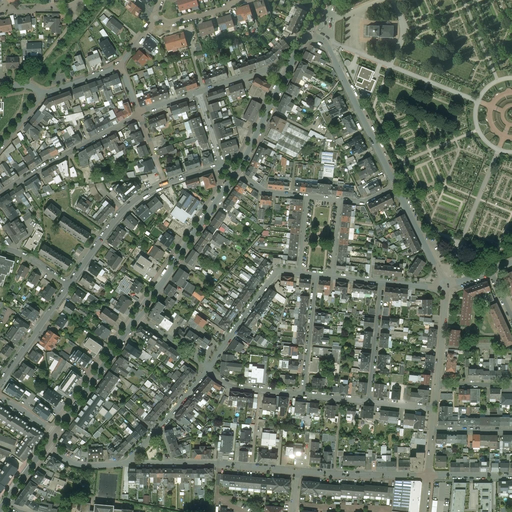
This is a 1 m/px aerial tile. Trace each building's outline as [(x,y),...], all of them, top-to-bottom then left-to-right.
[(180,11),(186,9),(183,0),(182,0),(177,2),(178,2),(178,5),(180,11)] [(183,0),(186,9),(192,8),(189,0),(183,0)] [(263,1),(254,4),(258,14),(262,13),(262,15),(267,13),(265,7),(263,1)] [(133,5),(131,3),(130,4),(126,9),(137,18),(142,11),(133,5)] [(249,6),(242,8),(245,20),(246,22),(253,20),(249,6)] [(242,8),(238,10),(236,12),(238,18),(239,22),(240,22),(245,20),(242,8)] [(301,10),(298,9),(297,12),(296,15),(304,18),(306,13),(301,10)] [(304,18),(296,15),(294,17),(293,19),(301,23),(304,18)] [(231,16),(226,17),(227,17),(224,18),(227,29),(234,27),(232,20),(231,16)] [(30,17),(27,18),(24,19),(26,30),(32,29),(32,26),(31,20),(30,17)] [(52,20),(51,20),(49,18),(44,18),(44,23),(46,23),(46,25),(47,25),(47,28),(52,28),(52,33),(56,33),(57,34),(60,34),(60,30),(61,30),(61,26),(59,26),(59,20),(52,20)] [(221,19),(217,20),(219,27),(220,31),(221,31),(227,29),(224,18),(221,19)] [(10,19),(7,20),(7,21),(4,21),(6,32),(12,31),(10,19)] [(21,19),(18,19),(19,29),(19,31),(26,30),(24,19),(21,19)] [(122,27),(112,19),(106,26),(112,31),(113,30),(117,33),(122,27)] [(301,23),(293,19),(292,22),(291,24),(299,28),(301,23)] [(214,29),(211,22),(207,23),(205,24),(208,35),(214,33),(215,33),(214,29)] [(205,24),(202,25),(198,26),(200,33),(201,37),(208,35),(205,24)] [(299,28),(291,24),(289,27),(288,30),(292,33),(296,34),(299,28)] [(379,26),(379,27),(379,37),(379,38),(393,38),(393,27),(379,26)] [(379,27),(369,27),(369,32),(369,37),(379,37),(379,27)] [(105,30),(101,32),(106,40),(99,44),(109,59),(116,55),(107,39),(109,38),(105,30)] [(183,33),(164,39),(168,51),(173,50),(173,52),(177,51),(176,49),(187,46),(183,33)] [(157,46),(149,40),(143,46),(145,47),(151,53),(152,51),(153,51),(155,51),(156,50),(156,49),(155,48),(157,46)] [(281,42),(279,44),(285,51),(290,47),(284,40),(283,40),(281,42)] [(28,44),(27,44),(27,49),(28,55),(31,55),(31,56),(38,56),(38,55),(41,55),(41,44),(28,44)] [(200,44),(194,45),(197,54),(202,52),(200,44)] [(285,51),(279,44),(277,46),(275,48),(281,55),(285,51)] [(317,49),(309,45),(306,52),(314,56),(315,53),(317,49)] [(232,47),(224,50),(226,56),(234,53),(232,47)] [(281,55),(275,48),(273,50),(271,52),(277,58),(281,55)] [(99,54),(97,51),(93,52),(94,55),(87,58),(91,66),(102,62),(100,57),(99,54)] [(145,56),(139,51),(133,59),(136,62),(137,61),(143,65),(148,59),(145,56)] [(269,53),(267,55),(265,56),(263,57),(266,66),(273,62),(277,58),(271,52),(269,53)] [(314,56),(306,52),(303,58),(310,62),(312,59),(314,56)] [(256,59),(254,60),(257,68),(257,69),(266,66),(263,57),(259,58),(256,59)] [(15,58),(11,58),(11,59),(7,59),(7,63),(7,68),(11,68),(11,69),(15,69),(15,68),(19,68),(19,65),(19,58),(18,58),(15,58)] [(254,60),(249,62),(251,70),(257,68),(254,60)] [(79,63),(75,64),(78,71),(86,68),(83,61),(79,63)] [(249,62),(243,63),(246,72),(251,70),(249,62)] [(308,65),(301,62),(298,69),(305,73),(306,70),(308,65)] [(241,64),(238,65),(241,74),(246,72),(243,63),(241,64)] [(233,67),(236,75),(241,74),(238,65),(233,67)] [(360,72),(362,67),(359,66),(353,83),(356,84),(358,78),(358,77),(360,72)] [(358,77),(358,78),(371,83),(373,80),(375,72),(362,67),(360,72),(358,77)] [(149,75),(154,74),(153,68),(148,69),(148,72),(144,72),(145,79),(150,78),(149,75)] [(222,70),(220,71),(222,80),(228,78),(225,69),(222,70)] [(305,73),(298,69),(294,77),(301,80),(303,76),(305,73)] [(217,82),(214,73),(212,74),(209,75),(212,83),(217,82)] [(204,76),(204,77),(207,85),(212,83),(209,75),(207,76),(204,76)] [(116,76),(110,78),(113,85),(120,83),(118,77),(116,76)] [(301,80),(294,77),(291,84),(297,87),(299,85),(301,80)] [(110,78),(103,80),(106,88),(113,85),(110,78)] [(377,81),(373,80),(371,83),(358,78),(356,84),(355,87),(372,93),(377,81)] [(192,80),(190,81),(193,90),(198,88),(195,79),(192,80)] [(268,85),(262,82),(258,79),(256,79),(253,86),(263,91),(267,93),(271,87),(270,85),(269,85),(268,85)] [(103,80),(95,83),(98,91),(106,88),(103,80)] [(188,82),(185,83),(188,92),(193,90),(190,81),(188,82)] [(95,83),(89,85),(93,96),(95,102),(98,101),(96,95),(95,95),(94,92),(98,91),(95,83)] [(182,84),(180,85),(182,93),(188,92),(185,83),(182,84)] [(242,84),(238,86),(241,96),(246,94),(242,84)] [(297,87),(291,84),(286,93),(296,98),(301,89),(297,87)] [(89,85),(82,88),(85,95),(86,99),(89,97),(93,96),(89,85)] [(174,87),(177,95),(182,93),(180,85),(177,86),(174,87)] [(82,88),(72,91),(75,99),(79,97),(85,95),(82,88)] [(163,90),(160,91),(163,100),(169,98),(166,89),(163,90)] [(256,91),(251,89),(248,95),(253,98),(255,94),(256,91)] [(163,100),(160,91),(158,92),(155,93),(157,102),(163,100)] [(223,91),(210,95),(212,100),(224,96),(223,91)] [(70,92),(62,95),(64,102),(68,101),(73,99),(70,92)] [(62,95),(53,98),(56,105),(61,103),(64,102),(62,95)] [(85,95),(79,97),(82,104),(84,103),(85,103),(87,102),(86,99),(85,95)] [(292,99),(285,95),(281,103),(288,106),(290,103),(292,99)] [(341,96),(333,100),(333,102),(335,105),(336,107),(344,104),(341,96)] [(140,98),(138,99),(141,107),(147,105),(144,97),(140,98)] [(317,97),(313,106),(318,108),(322,99),(317,97)] [(53,98),(48,100),(44,105),(50,109),(51,108),(52,106),(54,106),(56,105),(53,98)] [(224,101),(208,106),(210,113),(218,111),(217,108),(220,108),(219,107),(225,105),(224,101)] [(249,110),(257,114),(261,105),(253,101),(249,110)] [(128,102),(123,105),(125,110),(122,112),(126,119),(131,116),(132,113),(128,102)] [(187,103),(179,105),(182,113),(185,112),(189,111),(187,105),(187,103)] [(288,106),(281,103),(277,111),(284,114),(286,110),(288,106)] [(300,108),(290,103),(288,106),(298,111),(300,108)] [(344,104),(336,107),(337,110),(340,115),(348,111),(344,104)] [(50,109),(44,105),(39,111),(45,115),(47,112),(50,109)] [(182,113),(179,105),(171,108),(173,116),(177,115),(182,113)] [(298,111),(288,106),(286,110),(296,115),(298,111)] [(218,111),(210,113),(213,121),(228,115),(226,108),(222,109),(223,112),(221,113),(219,113),(218,111)] [(257,114),(249,110),(244,119),(247,121),(253,123),(257,114)] [(337,110),(330,113),(333,118),(340,115),(337,110)] [(45,115),(39,111),(34,117),(40,122),(43,119),(45,115)] [(54,117),(47,112),(45,115),(54,122),(57,124),(59,122),(53,118),(54,117)] [(119,113),(115,115),(119,122),(126,119),(122,112),(119,113)] [(69,115),(66,116),(66,119),(64,119),(65,123),(72,122),(75,127),(78,125),(73,114),(69,115)] [(45,115),(43,119),(46,121),(48,123),(51,125),(54,122),(45,115)] [(119,122),(115,115),(111,117),(108,119),(112,126),(119,122)] [(164,115),(156,118),(160,129),(165,127),(164,125),(167,123),(164,115)] [(354,123),(350,116),(342,120),(343,122),(345,125),(346,127),(354,123)] [(276,118),(274,118),(273,120),(271,124),(270,125),(270,126),(271,128),(272,128),(279,132),(281,133),(286,122),(276,117),(276,118)] [(40,122),(34,118),(29,124),(35,129),(37,125),(40,122)] [(160,129),(156,118),(148,121),(151,130),(155,128),(156,130),(160,129)] [(199,118),(191,121),(193,129),(202,126),(199,118)] [(104,121),(101,123),(104,130),(111,126),(107,119),(104,121)] [(222,122),(214,125),(217,132),(224,130),(224,127),(222,122)] [(97,125),(94,126),(98,133),(104,130),(101,123),(97,125)] [(136,123),(129,125),(131,130),(132,134),(139,132),(136,123)] [(354,123),(346,127),(348,133),(349,135),(357,131),(354,123)] [(35,129),(29,124),(24,130),(36,139),(38,141),(40,132),(35,129)] [(324,137),(311,131),(309,134),(290,124),(286,132),(307,143),(311,138),(327,140),(327,139),(324,137)] [(92,127),(87,130),(91,137),(98,133),(94,126),(92,127)] [(193,129),(191,130),(192,134),(194,138),(197,137),(205,135),(202,126),(193,129)] [(279,132),(272,128),(268,137),(275,140),(279,132)] [(334,140),(328,129),(324,137),(327,139),(327,140),(334,140)] [(131,130),(123,133),(125,138),(128,137),(127,135),(128,134),(129,136),(132,135),(132,134),(131,130)] [(224,130),(217,132),(219,140),(227,137),(225,133),(224,130)] [(286,132),(285,131),(284,134),(282,133),(279,140),(302,151),(307,143),(286,132)] [(26,140),(21,132),(17,135),(19,138),(22,142),(26,140)] [(68,132),(63,135),(66,141),(65,141),(65,142),(68,148),(68,149),(75,145),(71,138),(70,136),(68,132)] [(139,132),(132,134),(132,135),(134,138),(136,143),(143,141),(139,132)] [(116,134),(109,138),(112,145),(116,143),(119,141),(116,134)] [(78,135),(71,138),(75,145),(82,142),(78,135)] [(205,135),(197,137),(198,141),(199,146),(200,146),(205,145),(208,144),(205,135)] [(360,136),(352,140),(353,142),(354,144),(355,147),(363,143),(360,136)] [(51,139),(55,147),(60,144),(59,141),(57,137),(51,139)] [(109,138),(101,141),(105,149),(109,147),(112,145),(109,138)] [(233,141),(221,145),(224,155),(239,150),(236,140),(233,141)] [(276,146),(269,143),(264,140),(263,143),(268,145),(267,146),(274,149),(276,146)] [(302,151),(279,140),(276,146),(274,149),(295,159),(302,151)] [(100,142),(92,146),(96,153),(98,152),(103,150),(100,142)] [(60,144),(55,147),(58,154),(65,150),(62,143),(60,144)] [(118,147),(116,143),(112,145),(115,149),(117,153),(119,152),(121,151),(121,152),(123,152),(120,147),(118,147)] [(348,143),(343,146),(345,152),(351,149),(350,147),(348,144),(348,143)] [(363,143),(355,147),(358,152),(358,153),(366,149),(363,143)] [(11,144),(3,153),(7,159),(10,156),(11,156),(9,154),(16,150),(11,144)] [(171,145),(167,147),(159,150),(161,156),(169,153),(173,151),(171,145)] [(92,146),(86,150),(89,157),(92,155),(96,153),(92,146)] [(140,147),(137,148),(137,149),(139,153),(140,157),(148,155),(145,146),(140,147)] [(55,147),(48,150),(52,157),(58,154),(55,147)] [(266,150),(260,147),(257,152),(265,155),(267,151),(266,150)] [(48,150),(41,154),(44,161),(52,157),(48,150)] [(86,150),(80,153),(79,155),(80,167),(89,166),(88,160),(90,159),(89,157),(86,150)] [(331,153),(324,153),(323,153),(322,159),(324,159),(324,165),(334,166),(335,166),(336,153),(334,153),(334,151),(333,151),(333,153),(331,153)] [(265,155),(257,152),(255,156),(262,160),(263,158),(264,158),(265,157),(264,157),(265,155)] [(3,153),(0,156),(0,165),(0,166),(5,163),(8,161),(7,159),(3,153)] [(208,153),(202,154),(206,166),(214,163),(211,155),(209,155),(208,153)] [(36,157),(33,159),(37,166),(43,162),(38,155),(36,157)] [(15,163),(10,156),(7,159),(8,161),(14,169),(15,168),(18,166),(16,162),(15,163)] [(262,160),(255,156),(253,161),(260,165),(262,160)] [(370,157),(362,161),(364,166),(366,168),(374,164),(370,157)] [(149,158),(142,161),(143,163),(146,171),(147,170),(147,171),(150,170),(150,169),(153,168),(149,158)] [(29,161),(27,163),(31,169),(37,166),(33,159),(29,161)] [(198,159),(191,161),(194,170),(201,167),(198,159)] [(66,160),(57,165),(61,173),(61,174),(64,172),(64,173),(63,174),(65,177),(69,177),(68,161),(66,160)] [(180,165),(179,161),(175,162),(176,166),(173,167),(176,175),(183,173),(180,165)] [(191,161),(185,164),(187,172),(194,170),(191,161)] [(260,165),(253,161),(251,166),(258,169),(260,166),(260,165)] [(5,163),(0,166),(7,176),(10,174),(9,171),(10,171),(5,163)] [(374,164),(366,168),(366,170),(369,175),(377,171),(374,164)] [(25,165),(20,168),(18,166),(15,168),(21,176),(29,171),(25,165)] [(57,165),(49,170),(53,177),(61,173),(57,165)] [(334,166),(324,165),(324,168),(323,173),(323,180),(322,181),(318,181),(317,183),(333,185),(333,181),(334,166)] [(258,169),(251,166),(248,170),(255,174),(256,173),(258,169)] [(176,175),(173,167),(170,168),(166,169),(167,172),(166,172),(166,175),(168,175),(168,178),(176,175)] [(53,177),(49,170),(41,174),(47,184),(54,180),(53,179),(53,177)] [(255,174),(248,170),(245,175),(252,179),(254,176),(255,174)] [(366,170),(358,174),(361,179),(369,175),(366,170)] [(10,174),(7,176),(11,182),(19,177),(14,171),(10,174)] [(156,174),(141,177),(142,184),(143,184),(143,185),(146,184),(146,183),(157,181),(156,174)] [(212,174),(203,177),(206,189),(216,186),(212,174)] [(4,178),(0,180),(0,181),(4,187),(11,182),(7,176),(4,178)] [(37,176),(30,180),(34,186),(37,185),(41,182),(37,176)] [(59,176),(53,179),(54,180),(56,184),(62,181),(59,176)] [(198,179),(186,183),(188,189),(200,185),(198,179)] [(30,180),(24,185),(28,191),(31,189),(34,186),(30,180)] [(247,186),(241,181),(238,186),(244,190),(247,186)] [(378,182),(373,185),(376,192),(381,190),(378,182)] [(333,185),(317,183),(317,185),(317,193),(317,194),(332,195),(332,187),(333,185)] [(373,185),(367,187),(370,193),(371,195),(376,192),(373,185)] [(21,186),(15,191),(19,196),(22,194),(25,192),(21,186)] [(244,190),(238,186),(235,190),(241,195),(244,190)] [(36,189),(33,191),(36,196),(38,195),(40,198),(42,197),(37,191),(36,189)] [(188,189),(187,189),(188,189),(186,192),(200,202),(202,199),(188,189)] [(241,195),(235,190),(232,194),(238,199),(241,195)] [(15,191),(8,195),(12,201),(15,199),(19,196),(15,191)] [(130,197),(125,191),(117,198),(123,204),(130,197)] [(186,192),(184,195),(177,206),(190,215),(193,210),(194,210),(200,202),(186,192)] [(22,194),(19,196),(23,202),(26,206),(29,205),(29,204),(22,194)] [(238,199),(232,194),(229,199),(235,203),(238,199)] [(8,195),(0,200),(0,204),(2,208),(3,208),(10,204),(13,202),(12,201),(8,195)] [(174,207),(163,195),(160,197),(163,200),(171,209),(174,207)] [(390,195),(384,198),(388,206),(390,204),(393,203),(394,203),(390,195)] [(19,196),(15,199),(19,205),(23,202),(19,196)] [(156,197),(146,205),(154,214),(163,206),(161,203),(156,197)] [(384,198),(379,200),(383,208),(386,207),(388,206),(384,198)] [(235,203),(229,199),(226,203),(232,207),(235,203)] [(81,200),(77,207),(81,209),(85,203),(81,200)] [(171,209),(163,200),(161,203),(163,206),(168,211),(171,209)] [(379,200),(374,202),(378,211),(379,210),(383,208),(379,200)] [(61,210),(51,202),(44,210),(53,218),(61,210)] [(374,202),(368,205),(372,213),(375,212),(378,211),(374,202)] [(85,203),(81,209),(85,212),(90,206),(85,203)] [(232,207),(226,203),(223,207),(229,212),(232,207)] [(19,217),(10,204),(3,208),(7,215),(8,215),(11,220),(12,221),(14,220),(19,217)] [(115,209),(109,204),(106,208),(111,213),(115,209)] [(146,205),(144,207),(142,206),(136,212),(137,213),(144,221),(153,213),(153,214),(154,214),(146,205)] [(190,215),(177,206),(170,215),(184,224),(190,215)] [(111,213),(106,208),(102,212),(108,217),(111,213)] [(30,212),(23,217),(25,220),(26,220),(27,222),(34,218),(30,212)] [(108,217),(102,212),(98,215),(104,221),(108,217)] [(226,216),(220,212),(215,219),(222,223),(226,216)] [(404,214),(395,218),(397,221),(398,223),(406,219),(404,214)] [(63,215),(57,224),(71,233),(77,224),(63,215)] [(98,215),(95,219),(101,225),(104,221),(98,215)] [(135,220),(130,216),(123,223),(132,231),(138,224),(135,220)] [(222,223),(215,219),(211,225),(217,229),(222,223)] [(406,219),(398,223),(400,228),(409,224),(406,219)] [(18,220),(11,224),(10,223),(5,226),(9,233),(15,241),(20,238),(19,236),(26,231),(18,220)] [(147,227),(141,222),(139,225),(138,224),(144,231),(147,227)] [(168,228),(160,223),(157,226),(165,232),(168,228)] [(77,224),(71,233),(85,242),(91,233),(77,224)] [(398,231),(394,233),(396,237),(400,235),(403,233),(411,229),(409,224),(400,228),(401,230),(399,232),(398,231)] [(217,229),(211,225),(207,231),(212,235),(217,229)] [(123,230),(119,227),(114,234),(121,240),(126,233),(126,232),(123,230)] [(411,229),(403,233),(404,236),(405,238),(413,234),(411,229)] [(26,231),(19,236),(20,238),(21,239),(28,235),(26,231)] [(37,231),(30,244),(27,243),(25,247),(34,251),(37,246),(33,244),(36,240),(39,242),(43,235),(39,233),(40,232),(37,231)] [(207,231),(203,237),(208,241),(212,235),(207,231)] [(160,242),(168,247),(169,248),(175,239),(166,233),(160,242)] [(114,235),(112,237),(110,240),(108,242),(115,248),(121,240),(114,234),(114,235)] [(413,234),(405,238),(406,241),(408,243),(416,239),(413,234)] [(8,236),(5,238),(6,240),(4,241),(8,246),(13,243),(8,236)] [(208,242),(202,238),(198,244),(203,248),(208,242)] [(416,239),(408,243),(409,246),(410,248),(418,244),(416,239)] [(168,247),(160,242),(158,240),(155,244),(165,251),(168,247)] [(44,242),(38,251),(52,260),(58,251),(44,242)] [(165,251),(155,244),(153,247),(155,248),(155,247),(164,253),(165,251)] [(203,248),(198,244),(193,250),(199,254),(203,248)] [(418,244),(410,248),(411,250),(412,253),(413,253),(421,249),(418,244)] [(84,250),(79,246),(76,251),(80,254),(84,250)] [(164,253),(155,247),(155,248),(153,247),(148,255),(150,256),(158,262),(164,254),(164,253)] [(118,253),(111,248),(109,251),(110,252),(114,255),(115,254),(123,259),(124,257),(118,253)] [(199,254),(193,250),(189,257),(195,261),(199,254)] [(209,252),(205,250),(203,253),(211,259),(212,257),(213,255),(209,252)] [(58,251),(52,260),(66,270),(72,260),(58,251)] [(76,251),(72,256),(77,259),(80,254),(76,251)] [(123,259),(115,254),(114,255),(110,261),(108,264),(115,269),(116,269),(115,268),(121,259),(122,260),(123,259)] [(158,262),(150,256),(148,259),(141,254),(133,266),(135,267),(133,269),(144,276),(148,271),(150,269),(150,268),(153,263),(156,265),(158,262)] [(7,258),(0,256),(0,286),(0,287),(1,283),(2,283),(3,280),(5,280),(6,275),(8,276),(8,273),(10,273),(12,267),(13,268),(15,262),(6,259),(7,258)] [(288,256),(287,265),(296,266),(297,257),(296,257),(288,256)] [(189,257),(185,263),(191,267),(195,261),(189,257)] [(425,263),(418,258),(413,265),(421,270),(425,263)] [(272,265),(265,260),(262,265),(269,269),(272,265)] [(337,261),(336,270),(345,271),(346,262),(345,262),(337,261)] [(94,263),(89,270),(94,274),(97,277),(102,269),(99,267),(94,263)] [(247,265),(245,268),(253,273),(255,271),(247,265)] [(269,269),(262,265),(259,269),(265,273),(266,274),(269,269)] [(421,270),(413,265),(408,271),(416,276),(421,270)] [(23,266),(18,275),(21,276),(24,278),(25,278),(28,272),(30,269),(29,269),(23,266)] [(259,269),(256,273),(263,277),(265,273),(259,269)] [(186,275),(180,270),(172,282),(179,286),(181,283),(183,280),(186,275)] [(206,276),(197,270),(195,273),(204,279),(206,276)] [(239,275),(248,281),(251,276),(242,270),(239,275)] [(41,276),(34,272),(32,276),(29,280),(28,282),(34,285),(37,280),(39,280),(41,276)] [(263,277),(256,273),(253,277),(260,281),(263,277)] [(511,274),(511,273),(503,276),(506,283),(511,296),(511,274)] [(93,280),(85,275),(80,281),(83,283),(82,284),(88,288),(93,280)] [(131,279),(126,276),(122,281),(117,288),(122,291),(127,295),(131,290),(130,289),(134,284),(129,281),(131,279)] [(260,281),(253,277),(250,281),(257,286),(260,281)] [(144,285),(136,280),(134,284),(130,289),(131,290),(137,294),(144,285)] [(257,286),(250,281),(247,285),(248,285),(254,290),(257,286)] [(286,291),(279,285),(280,284),(278,282),(273,289),(286,297),(286,291)] [(476,286),(464,290),(463,302),(461,313),(460,325),(469,326),(472,297),(474,296),(485,293),(490,291),(489,286),(487,282),(476,286)] [(191,285),(189,288),(186,286),(181,283),(179,286),(185,290),(192,295),(197,289),(191,285)] [(49,285),(43,293),(41,296),(48,301),(56,290),(49,285)] [(177,290),(170,285),(164,293),(169,297),(171,298),(177,290)] [(254,290),(248,285),(245,289),(252,294),(254,290)] [(206,295),(197,289),(192,295),(200,301),(206,295)] [(230,295),(235,298),(239,293),(234,289),(230,295)] [(252,294),(245,289),(243,291),(242,293),(249,298),(252,294)] [(86,296),(77,290),(72,298),(73,298),(78,301),(81,303),(84,299),(86,296)] [(192,295),(185,290),(183,294),(190,299),(192,295)] [(127,295),(122,291),(119,294),(122,296),(123,296),(128,299),(130,297),(127,295)] [(490,291),(485,293),(488,302),(493,300),(490,291)] [(275,297),(268,292),(267,294),(266,294),(264,297),(271,302),(275,297)] [(249,298),(242,293),(239,297),(246,302),(249,298)] [(98,300),(92,295),(90,299),(86,296),(84,299),(87,301),(88,299),(94,304),(96,303),(98,300)] [(128,299),(123,296),(122,296),(118,302),(114,300),(111,304),(115,307),(115,308),(123,313),(131,302),(128,299)] [(231,303),(220,296),(218,299),(229,306),(229,305),(232,307),(233,305),(231,303)] [(171,298),(169,297),(165,301),(166,302),(163,305),(165,306),(170,310),(174,305),(173,304),(175,302),(176,303),(176,302),(171,298)] [(246,302),(239,297),(236,301),(243,306),(246,302)] [(271,302),(264,297),(262,300),(263,300),(262,302),(268,307),(271,302)] [(224,306),(215,300),(213,303),(222,309),(228,313),(229,311),(223,307),(224,306)] [(38,308),(28,301),(26,304),(28,305),(36,311),(38,308)] [(236,301),(235,303),(233,305),(240,310),(243,306),(236,301)] [(158,302),(152,310),(159,314),(160,312),(161,313),(163,314),(164,312),(162,311),(165,306),(163,305),(158,302)] [(268,307),(262,302),(260,304),(260,303),(257,306),(265,311),(268,307)] [(75,308),(68,304),(63,310),(71,315),(75,308)] [(499,310),(496,304),(488,307),(506,347),(511,343),(511,338),(511,336),(505,323),(499,310)] [(36,311),(28,305),(25,309),(22,313),(30,319),(34,321),(37,317),(37,318),(38,318),(38,317),(39,317),(39,316),(39,315),(38,315),(40,313),(36,311)] [(240,310),(233,305),(232,307),(230,309),(237,314),(240,310)] [(265,311),(257,306),(255,309),(256,310),(255,312),(261,316),(265,311)] [(118,318),(105,309),(100,317),(113,326),(118,318)] [(237,314),(230,309),(229,311),(228,313),(234,318),(237,314)] [(161,315),(159,314),(152,310),(148,316),(149,318),(156,323),(161,315)] [(261,316),(255,312),(253,314),(253,313),(250,316),(258,321),(261,316)] [(30,319),(22,313),(20,316),(28,322),(30,319)] [(234,318),(228,313),(226,315),(225,318),(231,322),(234,318)] [(324,314),(316,313),(315,322),(323,323),(324,314)] [(164,318),(161,315),(156,323),(168,331),(173,324),(168,321),(164,318)] [(61,316),(56,324),(62,328),(68,320),(61,316)] [(207,322),(198,316),(195,319),(196,320),(195,322),(203,328),(207,322)] [(258,321),(250,316),(248,319),(249,320),(245,325),(255,332),(261,324),(258,321)] [(30,327),(18,318),(14,324),(15,324),(13,327),(14,328),(9,334),(6,337),(17,344),(26,332),(30,327)] [(217,318),(216,318),(214,322),(219,326),(222,322),(217,318)] [(231,322),(225,318),(223,320),(222,322),(229,327),(232,323),(231,322)] [(374,319),(365,318),(364,326),(373,327),(374,319)] [(399,319),(390,318),(390,320),(390,326),(394,326),(398,327),(399,319)] [(195,322),(190,319),(187,323),(190,325),(190,329),(195,330),(198,325),(202,328),(203,328),(195,322)] [(390,320),(382,320),(381,328),(394,329),(394,326),(390,326),(390,320)] [(229,327),(222,322),(219,326),(226,331),(229,327)] [(255,332),(245,325),(243,327),(237,335),(249,344),(253,339),(249,336),(251,333),(253,334),(255,332)] [(102,326),(99,330),(98,329),(95,333),(105,340),(111,332),(105,328),(102,326)] [(140,327),(136,334),(142,338),(147,331),(141,327),(140,327)] [(324,328),(314,327),(313,335),(323,336),(323,333),(323,330),(324,328)] [(180,330),(175,336),(182,341),(183,341),(190,331),(190,330),(187,328),(184,332),(180,330)] [(437,330),(429,330),(429,334),(429,337),(437,338),(437,330)] [(459,331),(451,330),(449,345),(458,346),(459,331)] [(49,331),(45,336),(43,339),(40,344),(49,350),(50,349),(51,350),(59,338),(53,333),(49,331)] [(147,331),(142,338),(148,342),(153,335),(147,331)] [(196,343),(199,337),(190,331),(183,341),(192,348),(196,343)] [(373,333),(365,332),(364,337),(364,340),(372,341),(373,333)] [(265,339),(258,334),(256,337),(254,340),(261,345),(264,340),(265,339)] [(159,339),(153,335),(148,342),(151,344),(154,346),(159,339)] [(323,336),(313,335),(312,343),(322,344),(322,338),(323,336)] [(199,337),(196,343),(206,350),(211,341),(205,337),(203,340),(199,337)] [(437,338),(429,337),(428,341),(428,346),(436,347),(437,338)] [(103,347),(90,338),(84,346),(92,351),(97,354),(103,347)] [(164,343),(159,339),(154,346),(160,350),(164,343)] [(235,340),(234,342),(233,342),(229,348),(233,350),(234,349),(236,351),(239,350),(239,349),(242,351),(244,347),(239,343),(235,340)] [(372,341),(364,340),(363,343),(363,348),(371,349),(372,341)] [(135,347),(129,343),(125,350),(131,354),(133,351),(135,347)] [(164,343),(160,350),(162,351),(165,354),(170,347),(164,343)] [(14,349),(7,345),(1,352),(8,357),(14,349)] [(297,347),(287,346),(286,355),(287,355),(290,355),(290,356),(291,356),(292,356),(296,356),(297,355),(297,347)] [(170,347),(165,354),(169,356),(171,358),(176,351),(170,347)] [(341,350),(333,349),(332,352),(328,352),(328,349),(313,347),(313,348),(314,348),(312,361),(312,362),(313,362),(311,373),(317,374),(318,361),(340,364),(341,350)] [(34,350),(31,355),(30,354),(29,357),(29,358),(37,364),(42,356),(38,353),(34,350)] [(82,353),(78,350),(77,352),(75,351),(70,358),(76,362),(77,361),(78,362),(86,368),(89,364),(90,364),(92,361),(92,360),(92,359),(84,354),(83,355),(81,354),(82,353)] [(131,354),(125,350),(121,356),(127,360),(129,357),(131,354)] [(176,351),(171,358),(173,359),(176,361),(181,355),(176,351)] [(70,357),(63,352),(59,357),(66,362),(67,362),(70,357)] [(367,354),(364,354),(362,354),(361,360),(361,362),(370,363),(370,355),(367,354)] [(59,357),(57,355),(54,361),(50,369),(54,372),(59,374),(66,362),(59,357)] [(231,356),(223,355),(222,362),(230,363),(231,356)] [(127,360),(121,356),(116,363),(129,371),(131,368),(128,366),(129,365),(127,364),(129,362),(127,360)] [(448,357),(446,357),(446,360),(447,360),(447,364),(456,365),(457,358),(454,358),(448,357)] [(298,363),(294,363),(294,362),(289,361),(288,369),(290,369),(297,370),(298,363)] [(230,363),(222,362),(221,374),(228,375),(229,370),(241,372),(242,365),(233,364),(230,363)] [(370,363),(361,362),(361,365),(360,371),(362,371),(365,372),(365,371),(369,372),(370,363)] [(35,371),(24,363),(20,369),(27,374),(31,377),(33,375),(33,373),(35,371)] [(129,371),(116,363),(112,369),(118,373),(119,372),(126,376),(129,372),(129,371)] [(456,365),(447,364),(446,371),(455,372),(456,365)] [(385,370),(381,369),(380,374),(389,374),(390,365),(386,365),(385,370)] [(264,369),(257,368),(257,367),(253,366),(252,366),(252,370),(251,377),(252,377),(258,378),(257,383),(262,383),(264,369)] [(139,369),(137,371),(131,368),(129,371),(129,372),(140,379),(144,372),(139,369)] [(196,374),(189,368),(189,369),(186,371),(185,373),(191,378),(191,379),(196,374)] [(20,369),(17,372),(14,376),(22,382),(27,374),(20,369)] [(119,379),(110,372),(105,379),(116,386),(118,383),(117,382),(119,379)] [(191,378),(185,373),(183,376),(180,379),(186,384),(191,378)] [(80,378),(74,374),(71,378),(76,382),(77,382),(80,378)] [(180,379),(174,374),(172,376),(171,377),(177,382),(180,379)] [(430,375),(421,375),(419,375),(412,374),(412,382),(418,383),(418,382),(421,383),(429,384),(430,375)] [(67,375),(56,391),(60,394),(71,378),(67,375)] [(296,377),(285,376),(285,383),(289,384),(289,383),(295,384),(296,377)] [(216,383),(208,377),(205,381),(212,387),(213,386),(216,383)] [(71,378),(60,394),(65,397),(76,382),(71,378)] [(322,379),(313,378),(313,379),(314,379),(313,387),(312,387),(312,388),(315,388),(315,389),(318,390),(319,388),(321,389),(321,388),(322,380),(322,379)] [(116,386),(105,379),(100,385),(110,392),(111,393),(116,386)] [(186,384),(180,379),(177,382),(176,384),(182,389),(186,384)] [(212,387),(205,381),(202,385),(209,391),(211,389),(212,387)] [(26,392),(13,383),(12,385),(9,383),(3,391),(18,402),(26,392)] [(367,383),(359,383),(358,393),(366,394),(367,383)] [(135,393),(139,388),(133,384),(130,389),(135,393)] [(182,389),(176,384),(173,388),(172,389),(178,395),(183,390),(182,389)] [(343,385),(340,384),(339,393),(348,394),(349,385),(347,385),(343,385)] [(110,392),(100,385),(95,392),(104,399),(105,400),(110,392)] [(209,391),(202,385),(198,389),(205,395),(207,393),(209,391)] [(167,395),(174,400),(178,395),(172,389),(170,391),(167,395)] [(205,395),(198,389),(193,396),(194,397),(194,396),(199,401),(200,402),(202,399),(207,403),(209,400),(207,398),(207,399),(204,397),(205,395)] [(465,389),(464,390),(459,390),(459,399),(462,399),(462,401),(463,402),(466,402),(466,399),(470,399),(470,394),(470,390),(467,390),(466,389),(465,389)] [(500,390),(490,389),(490,398),(500,398),(500,390)] [(394,390),(392,390),(392,392),(391,399),(400,400),(401,391),(398,390),(394,390)] [(427,391),(419,390),(419,397),(417,397),(417,401),(427,402),(428,391),(427,391)] [(165,397),(158,391),(156,394),(157,395),(163,400),(165,397)] [(104,399),(95,392),(87,403),(88,403),(97,411),(101,407),(101,406),(106,400),(105,400),(104,399)] [(59,396),(57,394),(56,394),(57,395),(55,394),(53,398),(54,398),(51,402),(50,403),(58,408),(64,400),(63,399),(59,396)] [(511,394),(501,394),(501,405),(511,404),(511,394)] [(165,397),(163,400),(169,405),(174,400),(167,395),(165,397)] [(412,401),(409,401),(410,395),(407,395),(406,399),(404,399),(404,403),(412,404),(412,401)] [(289,398),(279,397),(278,407),(281,407),(285,408),(288,408),(289,398)] [(276,399),(264,398),(263,410),(275,411),(276,407),(276,399)] [(125,405),(130,409),(136,403),(131,399),(125,405)] [(191,400),(191,399),(189,401),(189,400),(186,403),(193,409),(195,407),(197,404),(191,400)] [(169,405),(163,400),(162,401),(158,405),(164,410),(165,411),(169,405)] [(40,402),(33,412),(49,423),(54,415),(51,413),(53,411),(40,402)] [(305,403),(298,402),(297,408),(296,408),(296,410),(301,411),(300,412),(304,413),(305,403)] [(88,403),(82,411),(94,420),(95,419),(93,418),(97,411),(88,403)] [(148,406),(145,403),(143,406),(149,411),(148,415),(149,416),(154,411),(148,406)] [(193,409),(186,403),(184,406),(185,406),(183,408),(189,414),(193,409)] [(319,404),(310,403),(310,412),(320,413),(320,410),(318,410),(319,404)] [(164,410),(158,405),(155,409),(154,411),(160,416),(164,410)] [(335,406),(327,405),(326,417),(334,418),(335,411),(335,406)] [(0,420),(4,423),(9,415),(10,413),(0,406),(0,420)] [(101,407),(97,411),(103,416),(108,420),(112,415),(108,411),(101,406),(101,407)] [(374,407),(364,406),(364,410),(362,410),(362,417),(373,419),(373,415),(374,407)] [(117,411),(112,407),(109,412),(113,416),(117,411)] [(356,408),(348,407),(347,414),(352,415),(352,416),(356,417),(356,408)] [(448,407),(439,407),(439,417),(438,417),(438,425),(448,425),(448,417),(448,407)] [(458,417),(452,417),(453,407),(448,407),(448,417),(448,425),(457,425),(458,417)] [(459,407),(459,417),(462,417),(463,411),(470,412),(470,407),(459,407)] [(189,414),(183,408),(181,410),(179,413),(185,418),(189,414)] [(94,420),(82,411),(77,417),(88,424),(91,425),(94,420)] [(160,416),(154,411),(149,416),(155,421),(160,416)] [(389,412),(381,411),(380,420),(385,421),(385,419),(388,420),(389,412)] [(399,413),(389,412),(388,420),(388,422),(395,422),(395,424),(398,424),(399,413)] [(185,418),(179,413),(176,416),(175,418),(181,423),(182,422),(185,418)] [(415,415),(405,414),(404,424),(414,425),(415,415)] [(15,418),(9,415),(4,423),(22,434),(27,426),(28,424),(16,416),(15,418)] [(425,416),(415,415),(414,425),(413,429),(418,429),(423,430),(425,416)] [(155,421),(149,416),(148,418),(145,420),(145,421),(151,427),(156,421),(155,421)] [(86,427),(88,424),(77,417),(73,423),(79,427),(88,433),(88,432),(84,430),(86,427)] [(470,418),(460,417),(460,425),(470,426),(470,418)] [(191,423),(185,418),(182,422),(185,425),(187,427),(191,423)] [(510,418),(500,418),(500,426),(510,426),(510,418)] [(225,422),(223,431),(230,432),(231,423),(225,422)] [(73,423),(69,429),(74,433),(76,430),(79,427),(73,423)] [(138,428),(136,430),(142,436),(143,436),(147,431),(141,425),(140,426),(138,428)] [(187,427),(185,425),(183,427),(188,434),(191,430),(187,427)] [(27,437),(35,444),(36,445),(42,437),(41,436),(43,433),(33,427),(32,429),(27,426),(22,434),(27,437)] [(88,433),(79,427),(76,430),(81,434),(82,433),(85,436),(86,435),(88,433)] [(172,429),(165,431),(167,438),(175,435),(173,429),(172,429)] [(423,430),(418,429),(417,435),(415,434),(415,439),(426,440),(427,434),(423,434),(423,430)] [(74,435),(68,430),(63,437),(69,441),(73,436),(74,435)] [(134,433),(132,435),(137,440),(142,436),(136,430),(134,433)] [(17,441),(0,435),(0,440),(15,446),(17,441)] [(130,437),(127,440),(132,446),(137,440),(132,435),(130,437)] [(175,435),(167,438),(169,444),(177,442),(176,438),(175,435)] [(446,435),(438,435),(437,437),(437,443),(436,443),(436,448),(443,448),(443,444),(447,444),(446,435)] [(456,435),(446,435),(447,444),(456,444),(456,435)] [(78,440),(73,436),(69,441),(75,445),(78,440)] [(490,436),(480,436),(480,445),(484,445),(484,446),(490,446),(490,436)] [(35,444),(27,437),(16,454),(25,460),(33,450),(31,449),(35,444)] [(63,437),(59,443),(65,447),(67,444),(69,441),(63,437)] [(123,444),(122,445),(128,450),(132,446),(127,440),(123,444)] [(177,442),(169,444),(171,451),(179,448),(178,445),(177,442)] [(319,443),(312,442),(311,452),(319,453),(319,443)] [(121,446),(117,450),(123,455),(128,450),(122,445),(121,446)] [(295,448),(285,447),(284,455),(294,456),(295,448)] [(304,448),(298,448),(298,447),(295,447),(295,448),(294,456),(303,457),(303,453),(304,448)] [(382,459),(377,459),(376,471),(377,471),(386,471),(386,456),(387,451),(387,447),(381,447),(381,456),(382,456),(382,459)] [(11,452),(0,448),(0,454),(9,457),(11,452)] [(179,448),(171,451),(173,457),(181,455),(179,448)] [(75,455),(74,456),(81,459),(81,457),(82,452),(82,450),(80,449),(79,451),(75,455)] [(113,454),(112,455),(118,461),(123,456),(123,455),(117,450),(115,451),(113,454)] [(200,450),(194,450),(194,459),(202,459),(202,450),(200,450)] [(205,450),(202,450),(202,459),(210,459),(211,450),(205,450)] [(226,450),(222,450),(222,451),(220,451),(220,457),(221,457),(221,460),(230,461),(230,451),(226,450)] [(248,452),(240,451),(239,461),(248,462),(248,452)] [(332,452),(324,451),(324,456),(323,457),(324,457),(324,458),(321,458),(320,468),(331,469),(332,452)] [(311,452),(310,462),(320,463),(321,453),(319,453),(311,452)] [(425,453),(416,452),(416,457),(414,457),(410,457),(409,463),(409,471),(421,471),(423,469),(425,453)] [(268,454),(259,453),(258,463),(267,464),(268,454)] [(277,454),(268,454),(267,464),(276,464),(277,454)] [(49,456),(44,463),(47,466),(53,459),(49,456)] [(390,456),(386,456),(386,471),(396,471),(396,462),(390,462),(390,456)] [(442,456),(436,456),(436,467),(446,467),(446,457),(447,456),(442,456)] [(355,457),(344,457),(344,465),(355,465),(355,457)] [(365,457),(355,457),(355,465),(365,465),(365,457)] [(61,464),(53,458),(47,466),(55,472),(58,468),(61,464)] [(1,472),(0,472),(0,495),(6,487),(5,486),(6,485),(6,484),(7,485),(19,469),(16,468),(8,462),(7,463),(8,463),(6,465),(2,470),(1,473),(1,472)] [(489,462),(480,462),(480,464),(480,472),(488,472),(489,462)] [(404,463),(399,463),(399,471),(409,471),(409,463),(404,463)] [(495,464),(490,464),(490,472),(500,472),(500,464),(495,464)] [(506,464),(500,464),(500,472),(509,472),(509,464),(508,464),(506,464)] [(137,468),(128,468),(128,479),(132,479),(137,479),(137,477),(137,469),(137,468)] [(213,469),(205,469),(205,470),(205,478),(208,478),(212,478),(213,478),(213,469)] [(43,475),(38,471),(32,479),(39,484),(44,477),(45,477),(45,476),(45,475),(44,474),(43,475)] [(51,481),(44,477),(39,484),(48,489),(54,492),(57,485),(64,487),(66,482),(59,479),(53,477),(51,481)] [(281,480),(274,479),(273,490),(277,490),(277,492),(284,493),(284,492),(288,492),(288,493),(289,488),(290,488),(290,485),(289,485),(290,481),(284,480),(284,479),(281,479),(281,480)] [(31,481),(25,489),(32,494),(34,491),(37,488),(38,486),(31,481)] [(411,481),(395,481),(395,486),(394,486),(391,511),(408,511),(411,482),(411,481)] [(420,481),(411,481),(411,482),(408,511),(418,511),(421,483),(420,481)] [(318,483),(312,483),(312,482),(309,482),(303,482),(303,486),(302,486),(301,490),(302,490),(302,494),(302,493),(306,494),(314,495),(314,493),(317,493),(318,493),(318,484),(318,483)] [(491,511),(492,482),(473,483),(472,490),(480,489),(480,505),(482,505),(482,509),(480,509),(480,511),(491,511)] [(508,482),(499,482),(499,490),(508,490),(508,482)] [(462,511),(466,483),(454,483),(450,511),(462,511)] [(41,491),(37,488),(34,491),(37,493),(37,494),(40,495),(46,497),(48,493),(41,491)] [(32,494),(25,489),(20,496),(27,501),(32,494)] [(35,496),(32,494),(27,501),(35,506),(36,504),(39,505),(40,505),(40,504),(39,504),(37,504),(35,502),(40,495),(37,494),(35,496)] [(27,501),(20,496),(15,503),(23,506),(25,504),(27,501)] [(35,506),(27,501),(25,504),(33,509),(38,511),(39,505),(36,504),(35,506)] [(91,504),(82,503),(81,511),(82,511),(94,511),(90,511),(91,504)]
